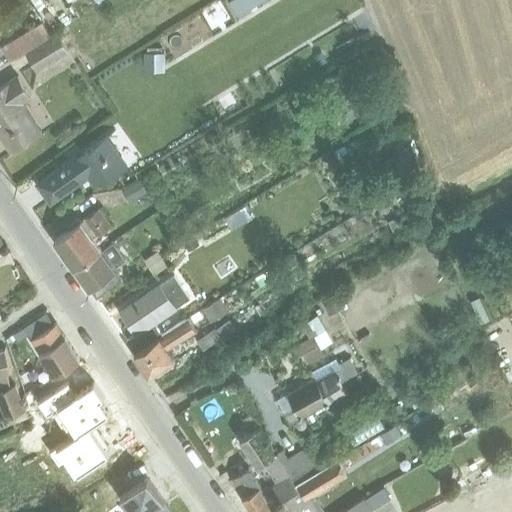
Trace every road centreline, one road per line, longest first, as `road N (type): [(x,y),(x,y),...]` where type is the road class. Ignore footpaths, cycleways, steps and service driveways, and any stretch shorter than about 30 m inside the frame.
road 1 (tertiary): [(223,511),(67,293)]
road 2 (tertiary): [(67,293),(0,189)]
